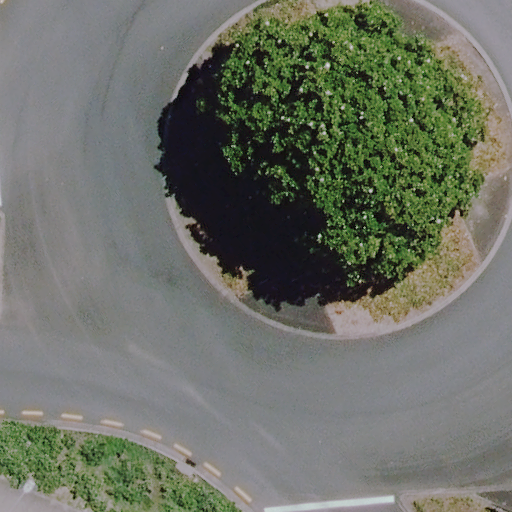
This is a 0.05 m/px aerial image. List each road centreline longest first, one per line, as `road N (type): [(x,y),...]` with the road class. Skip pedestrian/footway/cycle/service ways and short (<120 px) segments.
road 1 (secondary): [(511,342),(471,377),(404,406),(332,417),(260,407)]
road 2 (secondary): [(260,407),(184,373),(123,317),(82,245)]
road 3 (secondary): [(82,245),(67,169),(74,92),(103,20)]
road 4 (secondary): [(350,511),(260,407)]
